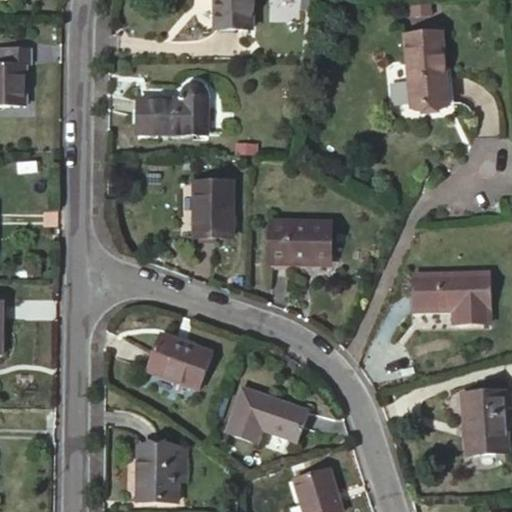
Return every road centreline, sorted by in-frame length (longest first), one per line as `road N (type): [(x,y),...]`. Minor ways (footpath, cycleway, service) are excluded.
road 1 (residential): [(81,289),(150,292),(296,340),(327,360),(358,398),(396,511)]
road 2 (residential): [(81,289),(83,32),(92,0)]
road 3 (residential): [(77,511),(81,289)]
